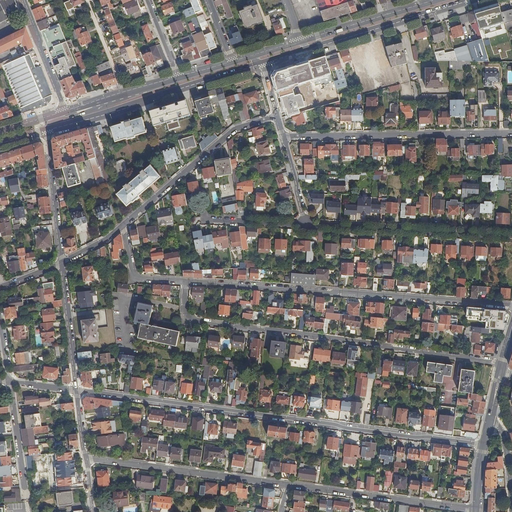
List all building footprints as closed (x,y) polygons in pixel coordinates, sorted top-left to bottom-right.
[(0,0),(0,22),(20,13),(15,0),(0,0)] [(0,0),(0,53),(22,43),(26,51),(34,47),(26,26),(0,38),(0,0)] [(105,8),(109,7),(107,1),(106,0),(100,0),(104,9),(105,8)] [(198,0),(190,0),(193,7),(196,13),(202,11),(198,0)] [(225,14),(225,15),(232,12),(226,0),(216,0),(215,0),(214,1),(216,6),(223,3),(227,13),(225,14)] [(315,0),(320,11),(347,2),(346,0),(315,0)] [(346,0),(347,2),(351,12),(357,11),(352,0),(346,0)] [(133,13),(136,19),(143,16),(136,1),(125,5),(129,15),(133,13)] [(347,2),(320,11),(323,21),(351,12),(347,2)] [(170,13),(171,15),(176,14),(171,3),(162,7),(165,15),(170,13)] [(249,10),(247,7),(243,8),(244,10),(239,12),(240,13),(242,18),(244,24),(244,25),(245,27),(246,27),(251,25),(251,24),(257,21),(258,22),(262,20),(264,20),(257,4),(252,7),(252,9),(249,10)] [(42,7),(33,10),(37,21),(46,18),(42,7)] [(105,11),(109,21),(114,19),(110,10),(109,7),(105,8),(106,10),(105,11)] [(187,17),(196,14),(196,13),(193,7),(188,9),(184,10),(187,17)] [(511,8),(501,12),(505,23),(505,25),(507,30),(511,28),(511,8)] [(482,39),(489,61),(502,61),(500,54),(495,54),(490,38),(487,30),(487,27),(481,9),(474,11),(482,39)] [(480,39),(482,39),(474,11),(468,13),(471,23),(474,22),(475,23),(471,24),(472,28),(473,28),(477,32),(480,39)] [(505,23),(501,12),(490,16),(492,25),(493,27),(505,23)] [(186,18),(170,24),(174,34),(185,30),(182,22),(187,21),(186,18)] [(277,35),(285,33),(283,28),(286,27),(282,18),(275,21),(274,18),(271,19),(277,35)] [(49,19),(38,23),(41,31),(50,27),(48,21),(49,20),(49,19)] [(109,21),(114,34),(118,32),(119,32),(118,30),(114,19),(109,21)] [(229,39),(232,45),(243,40),(242,38),(236,23),(234,23),(235,26),(234,26),(237,32),(233,34),(234,38),(229,39)] [(59,77),(61,81),(72,76),(66,63),(66,61),(73,58),(70,49),(67,42),(59,24),(50,27),(41,31),(52,58),(53,57),(55,58),(56,58),(57,57),(58,58),(61,64),(58,65),(61,74),(60,76),(59,77)] [(142,27),(148,43),(150,42),(149,40),(153,39),(148,25),(142,27)] [(426,25),(416,29),(417,34),(416,35),(417,39),(427,36),(426,32),(428,32),(426,25)] [(464,35),(461,25),(451,28),(452,32),(449,33),(451,39),(464,35)] [(507,33),(507,30),(505,25),(493,28),(487,30),(490,38),(501,35),(507,33)] [(442,26),(431,30),(435,40),(446,37),(442,26)] [(76,30),(81,45),(91,41),(88,32),(87,32),(85,27),(76,30)] [(202,58),(213,55),(210,50),(205,36),(203,32),(193,36),(202,58)] [(115,36),(119,47),(125,46),(120,33),(119,33),(119,35),(115,36)] [(205,36),(210,50),(217,47),(211,34),(212,34),(212,33),(205,36)] [(505,55),(507,61),(511,61),(511,48),(508,36),(507,33),(501,35),(506,54),(505,55)] [(186,63),(202,58),(193,36),(192,34),(189,35),(190,39),(191,41),(184,44),(186,50),(181,51),(183,55),(181,56),(184,61),(186,63)] [(474,61),(477,61),(489,61),(482,39),(480,39),(469,43),(474,61)] [(387,53),(390,64),(398,61),(399,63),(406,61),(403,44),(394,47),(394,45),(386,47),(387,53)] [(124,54),(127,62),(135,59),(137,58),(132,46),(128,48),(127,45),(125,46),(119,47),(123,55),(124,54)] [(455,54),(469,50),(468,45),(454,50),(454,51),(455,54)] [(152,52),(156,63),(158,68),(164,65),(157,46),(152,48),(151,47),(150,47),(152,52)] [(53,94),(34,47),(1,63),(3,68),(15,95),(19,106),(22,113),(47,105),(48,104),(46,101),(49,100),(51,99),(49,96),(53,94)] [(349,49),(344,50),(345,52),(341,53),(344,62),(352,59),(349,49)] [(437,60),(450,61),(457,61),(455,54),(454,51),(445,53),(444,50),(435,52),(437,60)] [(457,61),(464,61),(473,61),(469,50),(455,54),(457,61)] [(145,67),(148,74),(153,73),(149,65),(156,63),(152,52),(144,55),(148,66),(145,67)] [(87,68),(83,58),(81,53),(78,54),(76,55),(77,58),(77,59),(81,70),(87,68)] [(337,53),(326,56),(330,69),(336,67),(337,69),(342,68),(337,53)] [(127,62),(126,62),(128,65),(127,66),(129,70),(129,69),(132,74),(136,72),(140,71),(135,59),(127,62)] [(111,69),(112,68),(109,61),(96,67),(98,72),(98,73),(110,68),(111,69)] [(450,61),(450,69),(465,69),(464,61),(457,61),(450,61)] [(425,68),(425,88),(442,88),(442,74),(435,73),(435,68),(425,68)] [(94,86),(102,83),(100,77),(98,73),(98,72),(90,75),(94,86)] [(499,72),(484,72),(484,85),(491,85),(491,82),(500,82),(499,72)] [(105,88),(118,84),(114,73),(100,77),(102,83),(105,88)] [(71,98),(88,93),(83,81),(76,84),(74,87),(73,87),(75,83),(72,76),(61,81),(67,97),(71,98)] [(0,119),(11,116),(13,116),(10,107),(9,105),(6,99),(0,83),(0,94),(4,104),(4,103),(5,105),(3,106),(3,107),(2,108),(0,108),(0,119)] [(227,104),(222,88),(216,90),(220,107),(224,120),(227,119),(227,116),(230,114),(228,106),(227,104)] [(220,107),(216,90),(208,92),(212,105),(216,104),(217,108),(220,107)] [(242,93),(238,94),(238,95),(240,100),(242,108),(246,121),(250,119),(246,106),(247,104),(259,100),(258,95),(262,94),(261,91),(257,92),(256,91),(243,95),(242,93)] [(212,105),(208,92),(194,97),(200,117),(215,113),(212,105)] [(9,105),(10,107),(15,105),(16,107),(19,106),(15,95),(11,97),(10,96),(9,96),(10,97),(6,99),(9,105)] [(229,104),(227,104),(228,106),(236,104),(235,101),(240,100),(238,95),(227,98),(229,104)] [(367,98),(367,105),(378,105),(377,97),(372,98),(372,96),(367,96),(367,98)] [(186,100),(149,111),(154,127),(167,123),(169,131),(181,128),(178,119),(190,115),(186,100)] [(450,100),(450,101),(450,111),(450,116),(465,116),(465,100),(450,100)] [(403,102),(400,102),(400,106),(400,112),(403,112),(403,118),(412,119),(412,113),(411,113),(411,104),(406,104),(405,106),(403,106),(403,102)] [(474,114),(478,114),(478,104),(470,104),(470,111),(467,112),(467,121),(471,121),(471,119),(474,119),(474,114)] [(386,116),(382,116),(382,124),(386,123),(396,123),(396,120),(396,119),(396,116),(398,116),(398,105),(394,105),(393,105),(393,106),(392,106),(392,113),(390,113),(386,114),(386,116)] [(335,117),(335,108),(332,108),(332,107),(326,108),(326,117),(332,117),(335,117)] [(355,110),(351,110),(352,122),(363,122),(363,111),(363,107),(355,107),(355,110)] [(241,122),(246,121),(242,108),(237,109),(241,122)] [(496,109),(484,109),(484,120),(496,120),(496,109)] [(340,112),(340,120),(348,120),(348,123),(352,123),(352,122),(351,110),(348,110),(348,112),(340,112)] [(432,111),(419,112),(419,123),(432,123),(432,111)] [(438,124),(450,124),(450,116),(450,111),(438,111),(438,124)] [(302,113),(293,116),(292,116),(293,121),(296,120),(298,125),(303,124),(303,125),(306,124),(302,113)] [(126,137),(138,133),(147,131),(147,129),(146,129),(142,118),(130,121),(122,123),(111,127),(115,141),(120,139),(126,137)] [(103,129),(102,125),(93,127),(99,148),(108,145),(103,129)] [(265,134),(263,126),(252,129),(254,137),(249,138),(250,144),(256,142),(255,141),(261,139),(263,139),(262,135),(265,134)] [(93,127),(88,129),(96,155),(101,154),(99,148),(93,127)] [(107,128),(103,129),(108,145),(109,149),(113,148),(107,128)] [(96,155),(88,129),(70,134),(72,142),(76,141),(76,142),(84,139),(84,140),(83,141),(84,143),(85,143),(86,145),(85,145),(85,147),(86,147),(87,149),(86,149),(87,152),(88,152),(89,154),(88,155),(88,157),(89,157),(90,159),(96,157),(96,155)] [(214,133),(200,145),(202,152),(218,137),(214,133)] [(72,142),(70,134),(55,139),(53,142),(56,169),(63,168),(75,164),(85,161),(84,157),(66,162),(66,163),(64,163),(63,162),(62,161),(62,158),(63,157),(63,155),(61,155),(61,148),(62,148),(62,147),(63,148),(64,146),(66,145),(70,158),(75,156),(71,143),(72,142)] [(193,136),(179,140),(182,149),(185,148),(185,149),(196,146),(193,136)] [(444,140),(444,139),(436,139),(436,147),(438,147),(438,151),(447,151),(447,149),(447,140),(444,140)] [(344,145),(344,140),(341,140),(341,159),(356,159),(356,145),(344,145)] [(270,153),(267,142),(260,144),(260,143),(259,143),(259,144),(257,144),(260,156),(270,153)] [(380,142),(372,142),(372,149),(372,152),(372,155),(381,155),(381,148),(384,148),(384,143),(380,143),(380,142)] [(40,143),(35,145),(37,156),(38,158),(39,158),(40,160),(38,161),(39,167),(40,170),(46,169),(44,145),(40,143)] [(409,146),(402,146),(402,154),(406,154),(406,164),(411,164),(411,161),(416,161),(416,156),(416,147),(415,147),(415,143),(409,143),(409,146)] [(301,144),(301,154),(309,154),(309,149),(312,149),(312,144),(301,144)] [(331,154),(331,144),(326,144),(326,145),(323,146),(323,147),(318,147),(318,156),(318,157),(323,157),(323,154),(331,154)] [(493,144),(481,145),(481,155),(485,155),(485,154),(489,154),(489,156),(490,156),(490,154),(494,153),(493,144)] [(35,145),(9,153),(11,164),(15,163),(16,164),(18,164),(17,162),(27,159),(28,159),(28,160),(31,160),(30,158),(37,156),(35,145)] [(372,152),(372,149),(369,149),(369,145),(359,145),(359,155),(369,155),(369,152),(372,152)] [(481,155),(481,145),(477,145),(464,145),(464,146),(464,155),(471,155),(471,157),(475,157),(475,155),(478,155),(481,155)] [(176,147),(161,151),(165,164),(180,159),(176,147)] [(459,149),(447,149),(447,151),(447,156),(452,156),(453,159),(458,160),(458,156),(459,156),(459,149)] [(0,155),(0,167),(2,167),(3,168),(5,167),(4,166),(11,164),(9,153),(0,155)] [(101,154),(96,155),(96,157),(99,167),(100,167),(105,182),(109,180),(101,154)] [(99,167),(96,157),(90,159),(98,188),(106,186),(105,182),(100,167),(99,167)] [(218,176),(232,173),(232,172),(232,170),(230,160),(230,159),(215,162),(217,177),(218,177),(218,176)] [(232,170),(236,169),(241,167),(240,165),(237,166),(236,159),(230,160),(232,170)] [(305,160),(305,175),(313,175),(313,159),(305,160)] [(271,171),(268,160),(258,163),(262,174),(271,171)] [(75,164),(63,168),(68,187),(81,183),(75,164)] [(150,185),(157,179),(160,176),(151,165),(144,171),(144,170),(141,172),(142,173),(128,185),(127,184),(124,186),(125,187),(117,194),(126,205),(131,201),(132,201),(142,193),(141,192),(146,188),(150,185)] [(502,166),(499,166),(499,175),(511,174),(511,165),(502,165),(502,166)] [(124,166),(115,168),(117,177),(126,174),(124,166)] [(39,167),(34,168),(34,170),(35,171),(37,171),(38,176),(47,175),(46,169),(40,170),(39,167)] [(215,177),(213,168),(203,170),(204,179),(215,177)] [(0,174),(1,178),(5,177),(13,175),(12,170),(0,173),(0,174)] [(282,191),(289,189),(288,186),(285,186),(283,177),(288,176),(287,172),(282,174),(282,175),(277,176),(278,179),(282,191)] [(511,174),(499,175),(498,186),(511,186),(511,174)] [(38,187),(48,186),(47,175),(38,176),(37,176),(38,187)] [(498,186),(499,175),(482,175),(482,181),(491,182),(490,190),(498,190),(498,187),(498,186)] [(18,178),(9,180),(11,192),(21,191),(18,178)] [(249,182),(249,180),(237,184),(237,191),(249,192),(251,192),(252,192),(252,182),(249,182)] [(345,186),(345,180),(330,180),(330,190),(345,190),(345,186)] [(189,193),(199,191),(197,182),(198,182),(187,184),(188,184),(189,193)] [(467,183),(462,183),(462,198),(467,198),(467,193),(477,193),(477,189),(479,189),(479,187),(477,187),(477,184),(467,184),(467,183)] [(291,195),(289,189),(282,191),(280,191),(282,198),(291,195)] [(253,216),(257,216),(258,210),(263,211),(263,207),(264,207),(264,202),(265,202),(266,194),(265,193),(261,193),(261,194),(257,194),(257,195),(254,195),(253,216)] [(180,206),(187,205),(185,194),(172,197),(174,207),(176,214),(177,215),(181,215),(183,213),(182,209),(180,207),(180,206)] [(7,196),(0,197),(0,203),(2,203),(3,205),(9,204),(9,201),(9,199),(8,200),(7,196)] [(420,197),(417,197),(416,207),(420,207),(419,212),(427,213),(428,197),(420,196),(420,197)] [(39,198),(40,207),(51,206),(50,197),(39,198)] [(222,207),(237,204),(236,197),(221,200),(222,207)] [(386,213),(386,202),(382,202),(382,198),(378,197),(378,205),(371,204),(371,212),(381,213),(381,212),(386,213)] [(401,203),(402,198),(398,198),(398,203),(386,202),(386,213),(397,213),(397,211),(401,211),(401,203)] [(444,200),(434,199),(433,205),(434,205),(433,213),(443,213),(443,206),(444,206),(444,200)] [(450,201),(446,201),(446,204),(446,208),(448,208),(448,214),(458,215),(459,207),(461,207),(461,202),(458,202),(458,200),(450,199),(450,201)] [(103,206),(96,208),(99,219),(112,215),(109,204),(108,203),(103,205),(102,206),(103,206)] [(416,218),(416,207),(410,206),(411,204),(401,203),(401,211),(400,217),(406,217),(407,215),(410,215),(410,217),(416,218)] [(487,204),(480,204),(480,205),(480,213),(487,213),(487,214),(493,215),(493,211),(492,211),(493,203),(487,203),(487,204)] [(238,209),(237,205),(237,204),(222,207),(223,212),(238,209)] [(358,214),(357,214),(357,221),(361,222),(361,214),(369,215),(370,207),(369,204),(363,204),(363,206),(359,206),(358,214)] [(480,213),(480,205),(466,204),(465,213),(473,214),(472,216),(480,217),(480,213)] [(29,218),(26,205),(14,208),(17,221),(29,218)] [(173,222),(171,209),(166,210),(166,211),(161,212),(164,225),(165,225),(166,223),(173,222)] [(164,225),(161,212),(160,212),(160,211),(156,212),(158,226),(164,225)] [(76,226),(78,232),(88,229),(86,223),(87,222),(84,212),(78,214),(78,213),(77,212),(72,214),(72,215),(75,226),(76,226)] [(497,213),(496,223),(499,223),(499,224),(509,224),(510,214),(497,213)] [(9,218),(0,219),(0,221),(3,236),(11,234),(9,218)] [(146,228),(145,226),(137,228),(138,236),(143,235),(144,243),(149,242),(148,241),(146,228)] [(160,237),(158,226),(155,227),(146,228),(148,241),(158,239),(157,238),(160,237)] [(246,227),(239,227),(239,232),(241,242),(242,250),(243,250),(247,249),(245,235),(246,227)] [(257,228),(247,227),(247,236),(252,237),(256,237),(257,237),(257,234),(257,228)] [(133,231),(130,232),(133,247),(140,245),(138,236),(137,228),(133,229),(133,231)] [(229,247),(226,231),(212,233),(213,243),(222,242),(223,248),(229,247)] [(241,242),(239,232),(230,233),(231,243),(241,242)] [(50,233),(36,234),(38,248),(52,247),(50,233)] [(121,234),(114,240),(114,245),(113,245),(114,253),(119,253),(119,250),(124,249),(121,234)] [(459,239),(455,238),(455,246),(446,245),(446,259),(458,259),(459,239)] [(68,244),(65,244),(66,251),(70,253),(77,249),(75,239),(68,240),(68,244)] [(272,255),(273,249),(270,249),(270,240),(259,239),(259,248),(261,248),(261,250),(262,250),(262,248),(269,249),(269,255),(272,255)] [(355,240),(342,239),(341,248),(355,248),(355,240)] [(375,248),(375,241),(370,240),(359,239),(358,248),(363,248),(366,248),(370,248),(370,247),(375,248)] [(286,256),(287,241),(276,240),(275,255),(286,256)] [(314,242),(293,241),(292,251),(314,251),(314,242)] [(392,246),(392,241),(383,241),(382,249),(384,249),(384,251),(390,251),(390,249),(393,249),(393,246),(392,246)] [(337,255),(337,245),(326,244),(325,254),(337,255)] [(431,245),(429,245),(429,249),(429,253),(441,253),(442,245),(431,245)] [(105,246),(96,251),(97,257),(106,256),(105,246)] [(473,261),(474,247),(461,246),(461,257),(465,257),(466,257),(467,257),(467,260),(473,261)] [(414,249),(412,249),(412,248),(409,247),(402,247),(402,248),(398,248),(398,263),(413,264),(414,249)] [(486,261),(487,247),(476,247),(476,260),(486,261)] [(25,248),(17,249),(18,255),(21,270),(26,269),(24,257),(26,256),(26,254),(25,248)] [(164,258),(164,255),(163,250),(158,251),(159,253),(156,254),(155,248),(150,249),(152,260),(164,258)] [(424,250),(414,249),(413,264),(417,265),(417,266),(418,267),(422,267),(423,266),(424,264),(428,264),(429,253),(429,249),(424,248),(424,250)] [(501,259),(502,249),(491,248),(491,256),(497,257),(497,259),(501,259)] [(26,256),(28,265),(32,264),(31,258),(35,257),(34,252),(26,254),(26,256)] [(181,262),(181,260),(179,253),(169,254),(171,264),(174,263),(181,262)] [(10,272),(21,270),(18,255),(9,257),(10,262),(8,263),(10,272)] [(148,272),(154,272),(152,262),(144,263),(145,272),(146,273),(148,273),(148,272)] [(354,275),(354,264),(342,263),(342,274),(354,275)] [(358,273),(366,273),(366,264),(358,263),(358,273)] [(392,274),(392,265),(384,264),(383,270),(377,270),(377,275),(383,275),(383,274),(392,274)] [(83,268),(83,273),(84,282),(94,280),(94,277),(92,267),(83,268)] [(241,268),(238,269),(237,271),(239,271),(238,279),(246,279),(246,271),(241,271),(241,268)] [(246,279),(246,281),(250,281),(250,278),(258,279),(259,269),(257,269),(255,269),(246,268),(246,271),(246,279)] [(223,269),(219,269),(202,270),(203,278),(212,279),(212,277),(216,277),(216,275),(223,275),(223,269)] [(291,270),(291,284),(315,286),(315,279),(316,278),(316,275),(294,274),(294,270),(291,270)] [(316,270),(316,275),(316,278),(321,278),(321,280),(328,280),(329,271),(316,270)] [(365,286),(366,278),(358,277),(358,279),(354,279),(354,285),(365,286)] [(394,280),(384,279),(384,288),(393,288),(394,280)] [(408,286),(407,293),(411,293),(411,289),(412,282),(409,282),(409,281),(397,280),(397,283),(398,284),(397,288),(404,289),(404,286),(408,286)] [(53,281),(43,283),(43,286),(46,301),(47,301),(47,299),(53,298),(52,289),(54,289),(53,281)] [(119,288),(118,292),(127,293),(127,292),(128,285),(128,282),(121,281),(121,285),(119,285),(119,288)] [(427,282),(412,281),(412,282),(411,289),(415,290),(415,288),(427,289),(427,282)] [(162,285),(154,285),(153,294),(162,294),(162,285)] [(162,294),(162,297),(170,297),(170,286),(162,285),(162,294)] [(471,293),(471,298),(477,298),(478,291),(478,289),(483,290),(483,292),(483,295),(486,295),(486,293),(487,287),(475,286),(472,285),(471,293)] [(27,298),(28,305),(34,304),(46,302),(46,301),(43,286),(38,286),(39,297),(27,298)] [(204,288),(193,287),(192,298),(203,298),(204,288)] [(465,288),(457,287),(456,297),(464,297),(465,288)] [(510,289),(502,288),(501,293),(503,294),(503,296),(506,297),(506,298),(510,298),(510,289)] [(236,290),(227,289),(225,302),(234,303),(236,290)] [(96,290),(78,292),(78,297),(80,297),(80,299),(79,299),(79,304),(80,304),(81,308),(94,307),(93,296),(96,295),(96,290)] [(254,291),(252,291),(251,296),(254,297),(253,301),(251,301),(251,302),(251,304),(259,305),(260,292),(254,291)] [(274,294),(269,293),(268,307),(283,309),(284,301),(278,300),(278,302),(273,302),(274,294)] [(306,295),(294,294),(294,298),(295,298),(294,303),(307,303),(307,299),(306,299),(306,295)] [(8,300),(9,307),(16,306),(18,306),(17,298),(8,300)] [(316,298),(316,309),(315,312),(321,312),(326,313),(338,314),(338,311),(334,310),(334,307),(330,306),(330,310),(325,309),(325,305),(323,305),(324,299),(316,298)] [(221,303),(220,302),(219,314),(229,315),(230,307),(224,306),(225,303),(224,303),(221,303)] [(375,303),(366,302),(365,311),(370,312),(371,312),(372,313),(375,313),(375,303)] [(176,347),(180,332),(156,327),(157,326),(153,325),(153,326),(148,325),(151,312),(152,312),(152,310),(153,306),(138,303),(134,322),(141,324),(138,338),(176,347)] [(348,304),(347,315),(355,316),(359,316),(360,303),(354,303),(354,305),(348,304)] [(385,304),(375,303),(375,313),(384,313),(385,304)] [(243,313),(242,318),(257,320),(258,313),(253,312),(254,306),(251,305),(244,305),(243,310),(246,311),(246,313),(243,313)] [(9,307),(4,308),(6,318),(17,317),(16,306),(9,307)] [(391,307),(389,319),(391,319),(406,320),(407,308),(391,307)] [(54,308),(43,309),(44,322),(55,320),(54,308)] [(108,327),(115,326),(112,308),(106,309),(108,327)] [(301,318),(299,330),(303,331),(305,311),(298,310),(296,310),(293,310),(285,309),(285,314),(284,319),(288,320),(289,315),(298,316),(298,315),(300,315),(300,316),(302,316),(301,318)] [(434,323),(434,319),(430,318),(431,310),(426,309),(426,314),(423,313),(423,319),(424,319),(426,319),(426,322),(434,323)] [(340,314),(338,314),(326,313),(325,315),(325,318),(324,329),(323,332),(327,333),(328,324),(327,323),(330,323),(330,319),(340,320),(340,314)] [(347,315),(340,314),(340,320),(339,321),(345,322),(345,326),(351,326),(350,330),(356,330),(356,327),(360,327),(361,319),(355,318),(355,316),(347,315)] [(444,316),(441,316),(440,320),(439,320),(439,324),(444,324),(446,324),(457,325),(458,317),(452,316),(445,316),(444,316)] [(314,320),(315,318),(310,317),(310,319),(306,318),(305,326),(314,327),(314,320)] [(384,318),(374,317),(371,317),(370,326),(383,328),(383,321),(390,322),(391,319),(389,319),(384,318)] [(321,320),(314,320),(314,327),(324,329),(325,318),(323,318),(323,321),(323,323),(320,323),(320,321),(321,320)] [(500,322),(500,319),(487,318),(487,322),(490,322),(490,326),(501,327),(501,323),(500,322)] [(85,343),(99,341),(96,319),(93,320),(93,319),(91,319),(91,320),(82,321),(85,343)] [(54,334),(52,322),(42,323),(43,341),(53,340),(52,334),(54,334)] [(423,322),(422,331),(433,332),(434,327),(436,328),(437,324),(434,323),(426,322),(423,322)] [(462,326),(457,325),(446,324),(446,329),(451,329),(451,332),(462,334),(462,326)] [(23,325),(14,326),(15,339),(26,338),(25,331),(24,325),(23,325)] [(481,328),(473,327),(472,342),(475,343),(480,343),(481,333),(485,333),(485,331),(485,329),(481,328)] [(410,338),(411,330),(406,330),(405,332),(395,330),(394,332),(389,331),(389,334),(388,341),(387,342),(393,343),(394,338),(402,339),(402,336),(410,338)] [(186,344),(185,351),(191,352),(192,348),(198,349),(199,343),(202,344),(202,338),(197,337),(197,339),(195,338),(195,337),(187,336),(187,337),(186,344)] [(208,346),(219,348),(221,337),(216,337),(210,336),(208,346)] [(245,337),(233,336),(233,338),(232,347),(244,348),(245,343),(245,337)] [(264,347),(264,341),(261,341),(261,340),(254,339),(253,344),(251,343),(251,345),(250,349),(252,349),(251,357),(259,358),(260,349),(260,347),(264,347)] [(284,358),(286,343),(271,341),(270,354),(269,356),(277,357),(284,358)] [(474,354),(484,355),(485,352),(494,353),(495,344),(489,343),(489,342),(487,341),(487,343),(486,342),(485,346),(475,345),(474,354)] [(474,354),(475,345),(475,343),(472,342),(468,342),(467,353),(474,354)] [(301,350),(302,345),(291,344),(289,358),(300,359),(300,357),(304,357),(304,350),(301,350)] [(351,345),(349,345),(347,363),(351,364),(351,365),(355,366),(359,366),(360,361),(355,360),(356,354),(357,354),(358,349),(351,348),(351,345)] [(318,350),(314,349),(313,360),(318,361),(318,360),(329,362),(331,351),(325,350),(324,351),(323,351),(323,348),(318,348),(318,350)] [(30,362),(29,353),(28,352),(16,353),(17,364),(30,363),(30,362)] [(78,353),(79,358),(79,360),(84,359),(83,358),(87,357),(86,352),(78,353)] [(344,364),(346,354),(334,352),(332,362),(344,364)] [(102,363),(116,362),(115,358),(111,358),(111,353),(101,354),(102,363)] [(126,363),(134,364),(135,356),(121,355),(120,361),(126,362),(126,363)] [(203,358),(202,365),(205,366),(211,366),(212,359),(203,358)] [(376,373),(376,374),(388,376),(389,371),(392,371),(392,370),(393,362),(378,360),(376,373)] [(393,362),(392,370),(399,371),(404,372),(405,364),(399,363),(400,361),(393,360),(393,362)] [(451,377),(452,366),(428,362),(426,372),(435,373),(434,382),(443,383),(444,376),(451,377)] [(412,365),(408,364),(407,375),(416,376),(418,364),(412,363),(412,365)] [(59,368),(45,367),(43,377),(57,379),(59,368)] [(71,382),(70,367),(68,367),(68,368),(66,369),(66,370),(66,371),(64,372),(65,376),(62,376),(63,384),(69,384),(71,382)] [(461,369),(458,392),(472,393),(475,371),(461,369)] [(84,387),(93,388),(93,383),(93,382),(92,378),(97,378),(96,375),(101,374),(101,373),(105,373),(105,370),(81,372),(82,385),(84,387)] [(355,373),(354,376),(358,377),(356,391),(356,395),(365,396),(365,395),(367,378),(375,379),(376,374),(376,373),(368,371),(368,374),(355,373)] [(131,388),(142,389),(143,379),(140,378),(140,377),(136,376),(135,378),(133,377),(131,388)] [(165,391),(166,381),(167,379),(163,378),(163,381),(155,380),(153,389),(165,391)] [(181,378),(180,386),(182,387),(181,393),(191,394),(192,385),(183,383),(184,379),(181,378)] [(243,379),(241,379),(239,379),(236,378),(234,390),(238,390),(237,391),(236,391),(236,393),(237,393),(236,399),(233,399),(232,406),(239,407),(240,402),(240,400),(245,401),(246,401),(247,394),(244,393),(245,389),(240,388),(241,382),(242,382),(243,379)] [(264,378),(260,378),(257,400),(260,401),(271,402),(272,393),(270,393),(270,391),(263,390),(264,378)] [(204,389),(205,383),(200,382),(200,381),(197,380),(195,395),(200,395),(201,389),(204,389)] [(165,391),(165,392),(174,393),(176,383),(171,382),(171,381),(170,381),(169,382),(166,381),(165,391)] [(221,392),(222,384),(212,382),(211,391),(221,392)] [(312,397),(308,397),(307,403),(311,403),(310,407),(320,408),(322,395),(312,394),(312,397)] [(26,405),(38,403),(37,397),(33,397),(33,396),(25,397),(26,401),(26,405)] [(290,405),(291,398),(277,396),(276,403),(290,405)] [(305,397),(291,396),(291,398),(290,405),(294,406),(294,407),(297,407),(297,406),(304,407),(305,397)] [(83,400),(85,409),(95,408),(110,407),(124,405),(124,402),(87,397),(83,400)] [(40,403),(40,407),(52,405),(51,399),(47,399),(46,398),(39,399),(40,403)] [(457,398),(457,405),(470,406),(484,408),(486,402),(481,401),(471,400),(457,398)] [(342,402),(328,400),(327,409),(340,411),(340,410),(342,402)] [(342,401),(342,402),(340,410),(346,411),(350,412),(351,402),(342,401)] [(362,403),(351,402),(350,412),(361,413),(362,403)] [(98,414),(98,418),(111,417),(110,407),(95,408),(96,413),(98,412),(99,414),(98,414)] [(390,419),(392,408),(379,407),(377,415),(386,416),(386,418),(390,419)] [(422,425),(433,427),(433,425),(435,410),(424,409),(423,417),(423,420),(422,425)] [(142,412),(131,410),(130,420),(134,421),(134,422),(137,423),(138,421),(140,421),(142,412)] [(163,416),(164,416),(165,412),(151,410),(149,419),(159,420),(160,419),(163,419),(163,416)] [(25,415),(27,429),(42,426),(40,413),(25,415)] [(211,414),(207,413),(205,433),(208,434),(218,435),(219,425),(213,424),(214,420),(212,420),(210,419),(211,414)] [(396,422),(406,423),(407,415),(397,413),(396,416),(395,421),(396,421),(396,422)] [(409,414),(408,424),(413,425),(414,424),(422,425),(423,420),(423,417),(420,417),(421,414),(409,413),(409,414)] [(472,415),(466,414),(465,418),(464,429),(474,431),(476,419),(475,419),(476,415),(472,415)] [(445,430),(453,431),(453,430),(455,417),(440,415),(438,427),(438,429),(445,430)] [(175,416),(174,427),(186,428),(187,418),(175,416)] [(198,426),(197,429),(203,430),(204,419),(193,417),(192,425),(198,426)] [(102,434),(113,433),(112,428),(111,428),(110,421),(93,423),(94,430),(102,429),(102,434)] [(22,429),(24,446),(31,445),(37,444),(49,443),(55,442),(57,442),(57,439),(54,440),(54,438),(48,439),(48,438),(41,439),(34,440),(33,433),(40,432),(48,431),(47,426),(42,426),(27,429),(22,429)] [(287,428),(269,426),(268,436),(283,438),(283,442),(285,443),(286,438),(287,432),(287,428)] [(453,433),(453,436),(463,438),(475,439),(478,437),(479,434),(453,430),(453,431),(453,433)] [(127,431),(123,431),(124,434),(120,434),(120,433),(112,434),(112,435),(109,436),(98,437),(99,447),(120,444),(120,446),(125,446),(124,439),(128,439),(127,433),(127,431)] [(300,433),(287,432),(286,438),(289,439),(288,445),(293,446),(293,444),(295,444),(295,441),(299,441),(300,433)] [(315,433),(305,432),(304,442),(314,443),(315,433)] [(205,433),(204,441),(203,441),(220,443),(221,439),(208,438),(208,434),(205,433)] [(70,449),(79,449),(77,434),(66,436),(67,440),(69,440),(70,449)] [(335,459),(339,460),(341,447),(338,446),(339,439),(329,437),(327,448),(337,449),(335,459)] [(147,449),(157,450),(158,444),(159,440),(143,438),(141,452),(147,453),(147,449)] [(68,450),(70,449),(69,440),(67,440),(57,442),(55,442),(56,448),(67,447),(68,450)] [(256,461),(253,475),(262,476),(265,455),(266,450),(266,444),(256,442),(256,444),(252,443),(252,441),(248,441),(247,452),(254,453),(254,455),(259,455),(261,455),(260,462),(256,461)] [(363,442),(362,448),(364,449),(364,451),(365,451),(364,456),(374,458),(376,444),(363,442)] [(30,456),(33,455),(41,455),(40,451),(39,451),(38,446),(37,446),(37,444),(31,445),(31,447),(28,447),(30,456)] [(157,450),(157,455),(171,457),(172,447),(172,444),(169,444),(169,446),(158,444),(157,450)] [(443,445),(435,444),(433,455),(442,456),(443,445)] [(357,457),(361,457),(362,448),(358,448),(358,446),(346,445),(344,456),(357,458),(357,457)] [(443,445),(442,456),(441,460),(445,461),(446,456),(450,457),(451,446),(443,445)] [(171,457),(171,458),(181,460),(183,448),(172,447),(171,457)] [(396,462),(395,462),(394,467),(398,468),(406,469),(406,464),(401,463),(402,457),(404,458),(405,448),(398,447),(396,462)] [(469,457),(470,449),(461,448),(460,455),(469,457)] [(190,460),(201,461),(202,451),(191,449),(190,460)] [(410,450),(408,449),(407,458),(409,458),(418,460),(420,450),(410,449),(410,450)] [(394,452),(381,450),(380,458),(385,459),(385,462),(390,462),(390,461),(393,462),(394,452)] [(420,450),(418,460),(430,461),(431,452),(420,450)] [(234,454),(232,465),(244,467),(246,456),(234,454)] [(25,456),(28,472),(35,471),(33,455),(30,456),(25,456)] [(458,466),(467,467),(469,457),(460,455),(458,466)] [(0,466),(11,465),(11,456),(8,456),(2,457),(2,459),(0,458),(0,466)] [(486,470),(504,468),(502,456),(498,457),(498,462),(487,463),(486,470)] [(275,471),(279,471),(280,467),(282,468),(283,464),(283,463),(280,463),(281,459),(277,459),(276,462),(271,462),(270,472),(275,472),(275,471)] [(48,467),(42,467),(43,473),(42,473),(43,479),(43,481),(48,480),(48,478),(54,477),(56,477),(55,472),(54,472),(54,471),(53,471),(52,466),(53,466),(52,462),(47,462),(48,467)] [(282,468),(282,472),(295,473),(296,465),(283,464),(282,468)] [(466,475),(467,467),(458,466),(456,466),(456,469),(458,469),(458,472),(457,473),(461,474),(466,475)] [(494,488),(506,488),(505,478),(504,468),(486,470),(486,488),(494,488)] [(299,469),(298,477),(303,477),(303,478),(316,480),(317,471),(304,469),(304,470),(299,469)] [(385,486),(391,487),(393,474),(393,471),(387,470),(385,486)] [(108,471),(97,472),(99,486),(110,485),(108,471)] [(154,477),(139,475),(137,487),(153,489),(154,477)] [(1,483),(1,487),(12,486),(11,476),(6,476),(6,481),(5,481),(5,482),(1,483)] [(407,479),(396,477),(395,487),(405,488),(407,479)] [(168,480),(161,479),(160,492),(167,493),(168,480)] [(185,491),(185,487),(186,482),(176,481),(175,490),(185,491)] [(419,482),(411,481),(410,489),(418,490),(419,482)] [(464,491),(465,491),(466,485),(464,485),(464,482),(455,481),(454,490),(464,491)] [(218,484),(206,483),(205,493),(217,494),(218,484)] [(243,484),(238,483),(237,485),(236,492),(236,497),(245,498),(246,497),(247,490),(242,489),(243,484)] [(264,496),(274,497),(275,490),(265,488),(264,496)] [(494,511),(495,491),(494,491),(494,488),(486,488),(485,498),(488,498),(488,505),(487,511),(494,511)] [(5,497),(5,502),(21,501),(20,489),(15,489),(16,494),(13,494),(13,497),(5,497)] [(464,498),(465,493),(463,493),(464,491),(454,490),(454,492),(453,492),(453,496),(464,498)] [(71,496),(73,496),(72,491),(57,493),(59,509),(65,509),(66,508),(67,508),(66,505),(72,504),(71,502),(71,496)] [(304,492),(295,491),(294,499),(303,500),(304,492)] [(127,492),(114,493),(115,507),(129,505),(127,492)] [(171,498),(154,496),(154,500),(152,500),(152,504),(150,504),(149,511),(153,511),(152,511),(160,511),(161,508),(170,509),(171,498)] [(273,508),(274,497),(264,496),(263,507),(273,508)] [(295,503),(295,507),(305,508),(306,503),(304,502),(304,501),(293,500),(293,502),(295,503)] [(330,511),(332,511),(333,509),(334,501),(328,500),(326,511),(330,511)] [(333,509),(349,511),(349,507),(350,503),(334,501),(333,509)]
